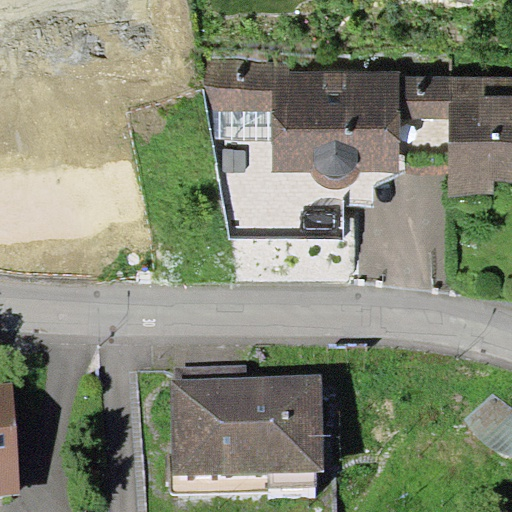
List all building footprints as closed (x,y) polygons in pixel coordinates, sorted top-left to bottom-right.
[(362,172),(399,174),(400,119),(401,75),(402,70),(291,71),(290,62),(208,58),(205,94),(207,109),(272,112),(272,142),(272,173),(312,173),(315,179),(319,183),(322,185),(328,188),(336,188),(343,188),(351,185),(358,177),(362,172)] [(511,76),(401,75),(400,119),(449,120),(449,194),(494,194),(494,180),(511,180),(511,76)] [(272,142),(272,112),(207,109),(214,139),(272,142)] [(176,368),(176,378),(247,376),(247,366),(176,368)] [(176,378),(170,378),(173,475),(268,473),(268,488),(317,487),(316,472),(324,472),(322,375),(247,376),(176,378)] [(0,383),(0,497),(20,496),(12,382),(0,383)] [(511,406),(493,393),(464,418),(466,423),(470,427),(475,432),(481,439),(486,443),(492,447),(498,451),(508,456),(511,456),(511,406)] [(269,493),(268,488),(268,473),(173,475),(172,493),(173,495),(176,495),(269,493)]
